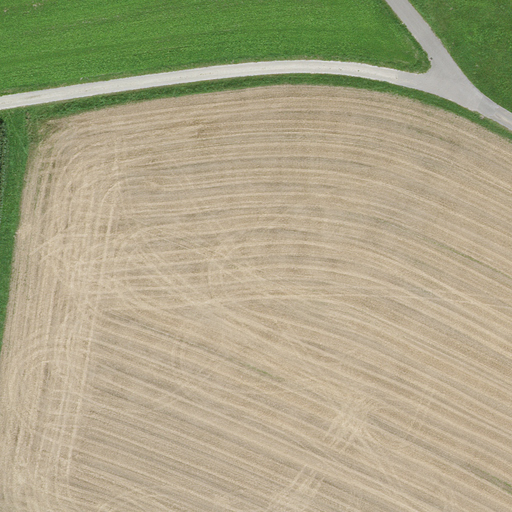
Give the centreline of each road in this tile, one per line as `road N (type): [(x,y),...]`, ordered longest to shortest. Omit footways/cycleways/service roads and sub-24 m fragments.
road 1 (track): [(0,101),(288,65),(382,72),(467,96),(511,120)]
road 2 (unclassified): [(390,0),(467,96)]
